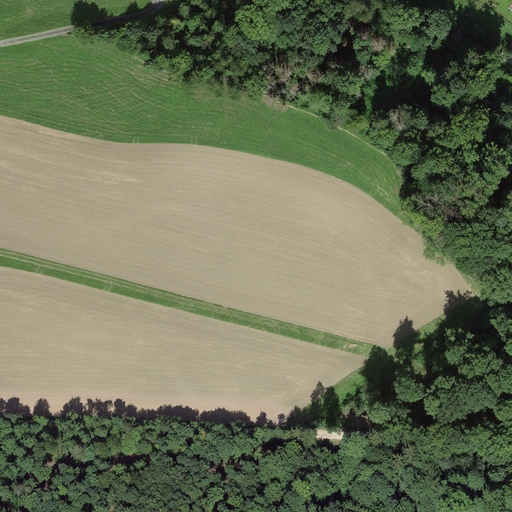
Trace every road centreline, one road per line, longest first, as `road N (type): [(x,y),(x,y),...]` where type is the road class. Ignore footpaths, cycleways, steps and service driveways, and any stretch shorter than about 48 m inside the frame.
road 1 (track): [(511,443),(0,420)]
road 2 (track): [(0,252),(212,306)]
road 3 (residential): [(156,0),(127,20),(0,44)]
road 4 (track): [(476,441),(444,412),(432,382),(511,358)]
